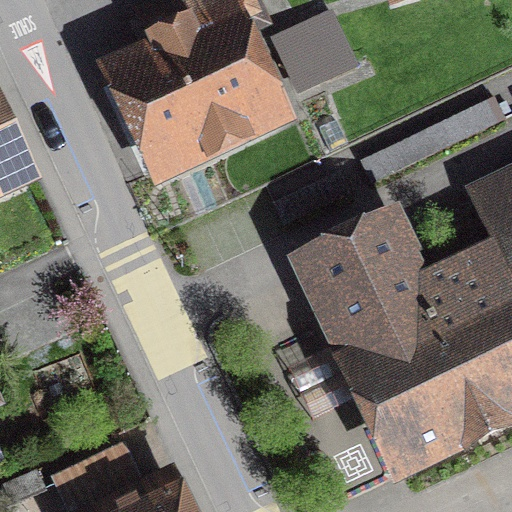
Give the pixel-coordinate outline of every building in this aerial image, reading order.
[(162,168),(272,117),(232,31),(253,21),(243,0),(173,0),(145,13),(160,43),(156,45),(162,59),(120,79),(162,168)] [(352,65),(329,18),(302,31),(306,41),(280,53),(297,87),(352,65)] [(0,193),(24,182),(0,130),(0,193)] [(306,272),(402,474),(511,421),(511,173),(495,182),(511,216),(511,243),(442,277),(446,286),(424,296),(393,231),(306,272)] [(11,501),(42,488),(35,472),(4,485),(11,501)] [(176,511),(166,490),(119,511),(176,511)]
